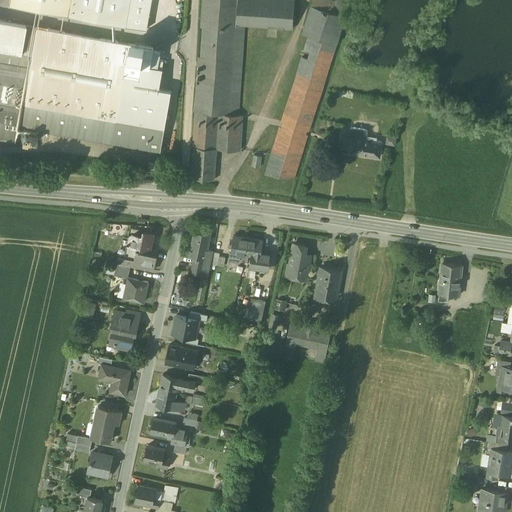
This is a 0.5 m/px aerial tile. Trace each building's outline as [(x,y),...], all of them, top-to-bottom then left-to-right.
[(69,0),(9,0),(9,5),(67,15),(69,0)] [(69,0),(67,15),(125,25),(129,0),(69,0)] [(129,0),(125,25),(146,29),(151,0),(129,0)] [(203,1),(201,26),(203,26),(244,29),(245,25),(237,25),(238,0),(225,0),(225,2),(203,1)] [(295,0),(238,0),(237,25),(245,25),(293,29),(295,0)] [(337,0),(336,2),(327,0),(313,0),(303,34),(309,35),(263,184),(291,187),(301,154),(341,30),(346,5),(346,0),(337,0)] [(36,26),(0,19),(0,103),(10,105),(21,107),(36,26)] [(130,43),(36,26),(21,107),(15,142),(17,132),(18,132),(19,126),(160,151),(162,141),(164,129),(116,120),(123,81),(130,43)] [(244,29),(203,26),(197,119),(237,123),(244,29)] [(154,47),(130,43),(123,81),(159,88),(162,72),(163,68),(150,66),(154,47)] [(159,88),(123,81),(116,120),(164,129),(171,90),(159,88)] [(10,105),(0,103),(0,139),(15,142),(21,107),(10,105)] [(197,119),(195,119),(195,128),(193,128),(192,144),(194,144),(193,148),(194,148),(194,147),(216,148),(216,150),(238,152),(239,142),(240,142),(242,125),(241,125),(241,123),(237,123),(197,119)] [(367,130),(351,127),(349,137),(345,136),(344,144),(353,145),(354,136),(376,140),(376,138),(376,137),(366,135),(367,130)] [(376,140),(354,136),(353,145),(352,152),(380,157),(382,141),(376,140)] [(396,137),(389,136),(387,143),(395,144),(396,137)] [(353,145),(344,144),(343,148),(351,149),(350,152),(352,152),(353,145)] [(216,148),(194,147),(194,148),(193,162),(207,163),(207,157),(216,158),(216,150),(216,148)] [(261,156),(254,155),(252,166),(259,167),(261,156)] [(207,163),(193,162),(192,178),(214,180),(215,164),(207,163)] [(164,165),(149,163),(148,169),(163,171),(164,165)] [(211,233),(194,231),(189,256),(188,257),(194,257),(205,259),(207,251),(211,233)] [(249,238),(233,236),(231,253),(230,253),(229,260),(239,262),(240,254),(246,255),(249,238)] [(263,239),(249,238),(246,255),(251,256),(249,267),(268,269),(270,255),(261,253),(263,239)] [(306,246),(294,244),(290,263),(288,264),(288,269),(289,271),(294,272),(293,276),(306,278),(310,256),(304,255),(306,246)] [(157,248),(138,245),(137,247),(136,248),(133,250),(132,257),(120,255),(118,261),(130,264),(153,269),(157,248)] [(207,251),(205,259),(194,257),(192,271),(208,275),(210,267),(213,252),(207,251)] [(220,253),(213,252),(210,267),(223,270),(226,258),(219,256),(220,253)] [(118,261),(117,261),(115,273),(128,276),(130,264),(118,261)] [(462,265),(442,263),(438,300),(447,301),(448,294),(458,295),(462,265)] [(341,270),(321,267),(316,293),(315,297),(326,299),(327,295),(337,297),(341,270)] [(148,280),(128,276),(124,296),(144,300),(148,280)] [(285,308),(286,299),(277,298),(277,307),(285,308)] [(264,301),(252,299),(248,317),(260,320),(264,301)] [(504,316),(506,302),(497,300),(495,314),(504,316)] [(95,305),(87,303),(85,314),(93,316),(95,305)] [(128,309),(126,314),(123,313),(124,312),(116,310),(113,324),(115,325),(111,340),(121,342),(120,347),(131,350),(134,336),(132,336),(132,333),(136,334),(141,312),(128,309)] [(208,315),(190,311),(189,317),(199,319),(206,321),(208,315)] [(279,315),(272,314),(269,327),(276,329),(279,315)] [(189,317),(176,315),(172,333),(187,336),(195,338),(199,319),(189,317)] [(330,328),(293,320),(292,320),(285,355),(293,356),(296,343),(318,348),(315,361),(323,363),(330,328)] [(511,323),(502,322),(501,331),(511,332),(511,323)] [(195,338),(187,336),(186,342),(197,345),(199,339),(195,338)] [(511,342),(501,340),(499,353),(510,355),(511,342)] [(198,351),(169,345),(165,362),(194,368),(198,351)] [(112,359),(100,356),(99,363),(101,364),(102,363),(111,365),(112,359)] [(130,370),(111,366),(111,365),(102,363),(101,364),(99,377),(113,380),(113,378),(118,379),(115,392),(125,394),(130,370)] [(507,366),(497,365),(495,374),(506,376),(507,366)] [(195,381),(163,375),(160,389),(177,393),(178,386),(189,388),(189,390),(193,391),(195,381)] [(209,378),(199,376),(197,382),(208,385),(209,378)] [(177,393),(160,389),(157,404),(184,410),(186,402),(184,402),(175,400),(177,393)] [(205,399),(186,395),(184,402),(186,402),(203,406),(205,399)] [(121,410),(98,405),(91,435),(110,439),(114,422),(119,423),(121,410)] [(511,415),(504,415),(501,435),(509,436),(511,436),(511,415)] [(176,421),(154,416),(150,432),(173,437),(175,426),(176,421)] [(197,419),(184,416),(183,423),(196,425),(197,419)] [(188,429),(175,426),(173,437),(171,443),(175,444),(184,446),(188,429)] [(78,435),(68,433),(66,439),(77,442),(78,435)] [(497,434),(487,433),(486,440),(490,441),(496,442),(497,434)] [(501,435),(497,434),(496,442),(508,443),(509,436),(501,435)] [(92,438),(78,435),(77,442),(90,445),(92,438)] [(496,442),(490,441),(488,453),(490,454),(492,448),(507,450),(508,443),(496,442)] [(90,445),(77,442),(75,449),(89,452),(90,445)] [(184,446),(175,444),(173,451),(185,454),(187,446),(184,446)] [(164,448),(148,445),(144,461),(158,464),(157,466),(166,467),(168,459),(162,458),(164,448)] [(511,451),(507,450),(492,448),(490,454),(487,477),(497,478),(498,473),(510,475),(511,466),(511,465),(509,465),(511,452),(511,451)] [(112,456),(92,451),(87,471),(89,471),(90,469),(101,471),(100,473),(107,475),(112,456)] [(178,487),(165,484),(164,491),(177,493),(178,487)] [(162,490),(138,485),(135,503),(158,508),(160,499),(162,490)] [(91,489),(79,486),(77,494),(88,497),(89,497),(91,489)] [(505,492),(483,488),(480,508),(503,511),(505,504),(503,503),(505,492)] [(164,491),(162,490),(160,499),(168,501),(175,503),(177,493),(164,491)] [(89,497),(88,497),(85,510),(95,511),(103,511),(105,508),(101,507),(102,500),(89,497)] [(165,511),(168,501),(160,499),(158,508),(157,511),(159,511),(165,511)]
